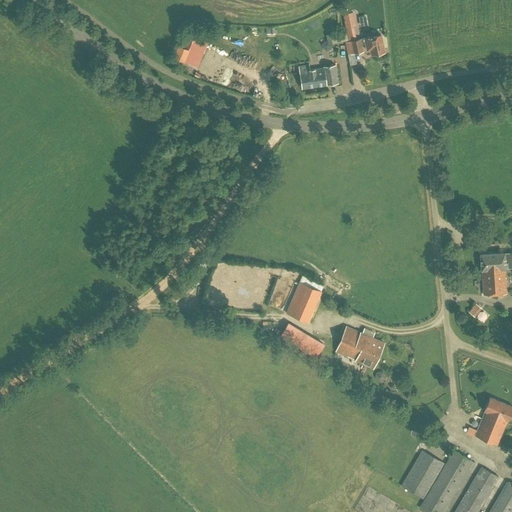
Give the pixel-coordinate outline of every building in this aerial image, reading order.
[(354,40),(352,26),(345,27),(348,41),(345,42),(347,55),(363,51),(361,38),(354,40)] [(384,52),(380,34),(363,38),(366,52),(370,51),(371,55),(384,52)] [(178,45),(173,57),(184,62),(184,61),(188,50),(189,49),(178,44),(178,45)] [(310,72),(309,64),(298,66),(299,74),(301,88),(326,85),(338,83),(335,65),(322,67),(323,70),(310,72)] [(511,256),(504,257),(504,253),(480,254),(481,271),(482,270),(482,271),(504,269),(505,269),(511,268),(511,256)] [(212,273),(219,261),(210,255),(202,268),(212,273)] [(504,269),(482,271),(483,295),(506,294),(504,269)] [(312,288),(315,281),(308,277),(305,284),(299,282),(285,313),(308,323),(321,291),(312,288)] [(474,317),(482,308),(476,302),(468,311),(474,317)] [(287,323),(278,337),(314,359),(323,344),(287,323)] [(372,368),(383,343),(366,335),(346,326),(335,352),(355,360),(372,368)] [(508,421),(511,410),(511,406),(489,397),(484,411),(474,435),(497,445),(507,421),(508,421)] [(445,464),(422,450),(400,486),(424,500),(419,508),(424,511),(443,511),(473,462),(453,450),(445,464)] [(478,511),(499,477),(480,466),(453,511),(478,511)] [(511,511),(511,484),(507,481),(488,511),(511,511)]
